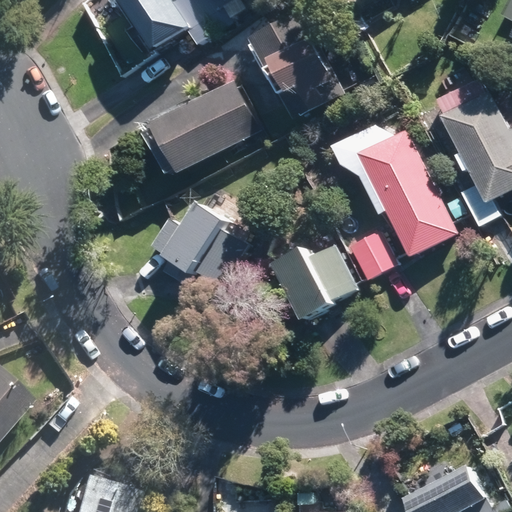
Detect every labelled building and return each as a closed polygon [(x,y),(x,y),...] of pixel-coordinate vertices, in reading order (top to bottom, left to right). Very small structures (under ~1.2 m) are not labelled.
[(175,0),(129,0),(165,52),(197,31),(175,0)] [(307,20),(261,46),(303,120),(349,93),(307,20)] [(239,86),(161,129),(187,176),(265,133),(239,86)] [(511,136),(493,100),(453,121),(495,201),(511,192),(511,136)] [(409,139),(370,159),(421,256),(460,235),(409,139)] [(235,227),(206,210),(193,233),(174,222),(159,248),(175,258),(167,272),(198,289),(206,275),(230,289),(255,247),(232,233),(235,227)] [(384,235),(358,249),(374,280),(400,266),(384,235)] [(313,255),(284,270),(311,323),(340,309),(337,305),(363,291),(341,249),(316,261),(313,255)] [(0,431),(24,405),(0,383),(0,431)] [(473,467),(412,499),(419,511),(466,511),(490,500),(473,467)] [(129,511),(135,495),(83,479),(73,511),(129,511)] [(491,502),(472,511),(508,511),(511,510),(507,501),(494,508),(491,502)]
